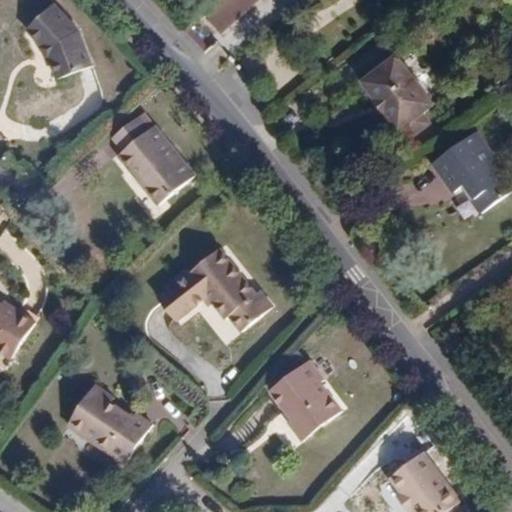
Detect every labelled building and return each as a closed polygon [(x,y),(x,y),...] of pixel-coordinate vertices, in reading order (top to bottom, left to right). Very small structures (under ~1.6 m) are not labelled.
[(217,0),(203,13),(222,34),(259,0),(217,0)] [(54,7),(30,30),(42,44),(40,51),(46,61),(51,61),(58,78),(92,65),(78,33),(54,7)] [(406,142),(433,121),(424,110),(436,101),(394,49),(356,79),(406,142)] [(110,138),(121,151),(153,124),(142,111),(110,138)] [(195,175),(181,159),(153,124),(121,151),(118,157),(155,205),(195,175)] [(511,190),(511,185),(474,133),(429,165),(470,221),(511,190)] [(0,246),(19,262),(29,250),(5,231),(0,237),(0,246)] [(273,305),(222,245),(156,300),(178,325),(211,297),(234,324),(241,332),(273,305)] [(0,316),(0,360),(12,369),(35,335),(16,322),(13,325),(0,316)] [(339,407),(305,361),(268,388),(288,416),(284,420),(297,437),(339,407)] [(94,396),(68,434),(124,472),(150,434),(133,422),(130,426),(109,412),(110,406),(94,396)] [(407,511),(447,511),(454,507),(460,503),(425,453),(390,478),(398,491),(396,496),(407,511)]
